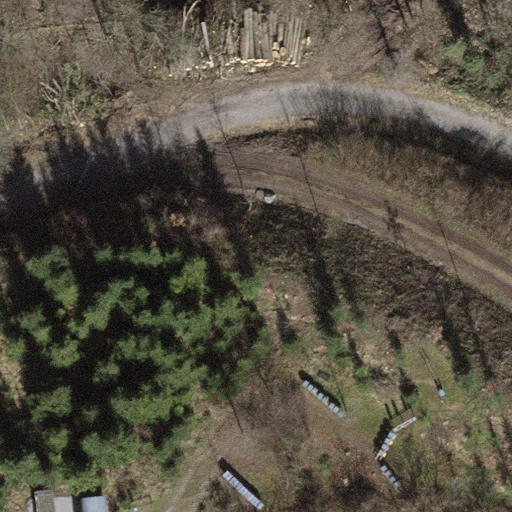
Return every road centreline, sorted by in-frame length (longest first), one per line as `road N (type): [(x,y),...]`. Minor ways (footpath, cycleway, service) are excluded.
road 1 (track): [(0,197),(238,102),(394,103),(511,143)]
road 2 (track): [(74,169),(324,188),(466,242),(511,276)]
